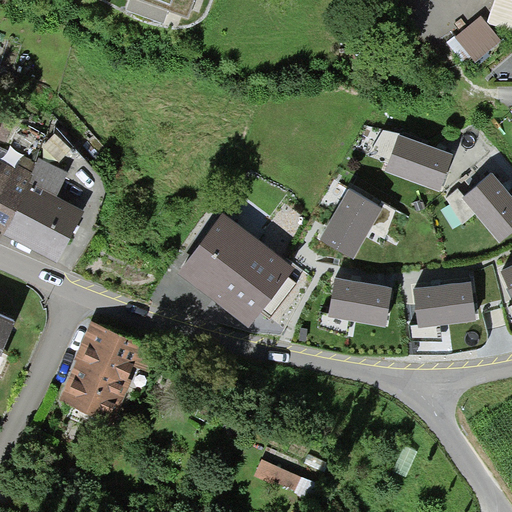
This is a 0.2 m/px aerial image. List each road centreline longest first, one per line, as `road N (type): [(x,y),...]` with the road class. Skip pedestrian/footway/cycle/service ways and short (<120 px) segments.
road 1 (residential): [(76,292),(232,344),(427,382)]
road 2 (residential): [(0,458),(76,292)]
road 3 (unclassified): [(427,382),(432,408),(500,511)]
